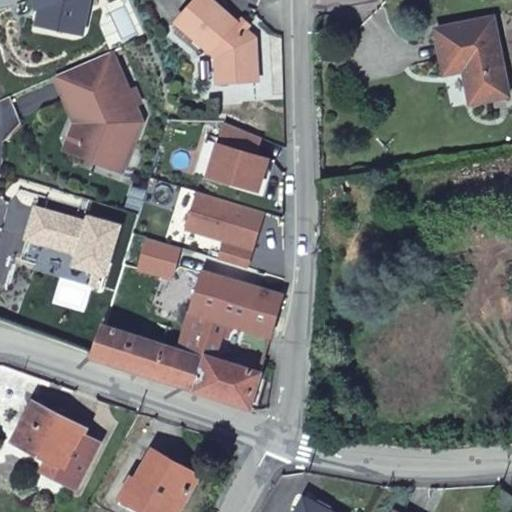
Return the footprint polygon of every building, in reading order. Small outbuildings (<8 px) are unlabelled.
[(35,0),(39,8),(44,7),(42,20),(85,28),(88,13),(88,0),(35,0)] [(259,81),(257,38),(216,0),(200,0),(181,22),(220,56),(221,82),(259,81)] [(495,11),(438,22),(445,58),(465,55),(467,64),(473,96),(510,89),(495,11)] [(129,94),(112,54),(66,73),(83,112),(78,123),(75,132),(81,146),(118,161),(131,128),(141,124),(134,107),(139,104),(134,92),(129,94)] [(465,55),(445,58),(446,68),(467,64),(465,55)] [(58,77),(78,123),(83,112),(66,73),(58,77)] [(263,139),(226,123),(211,176),(260,190),(270,159),(257,155),(263,139)] [(81,146),(75,132),(69,150),(123,171),(141,124),(131,128),(118,161),(81,146)] [(322,179),(321,193),(349,191),(348,174),(322,179)] [(265,213),(199,193),(188,228),(254,249),(265,213)] [(253,253),(225,245),(221,260),(248,268),(253,253)] [(284,297),(203,272),(189,315),(272,340),(280,341),(282,333),(274,330),(284,297)] [(124,333),(106,327),(96,358),(114,364),(124,333)] [(164,346),(124,333),(114,364),(154,377),(164,346)] [(178,351),(164,346),(154,377),(252,409),(265,363),(232,355),(229,364),(179,347),(178,351)] [(16,437),(51,456),(65,463),(59,474),(79,484),(102,439),(86,431),(90,424),(38,399),(16,437)] [(155,447),(139,476),(128,495),(157,511),(178,511),(201,472),(155,447)] [(65,463),(51,456),(45,467),(59,474),(65,463)] [(128,495),(139,476),(133,473),(122,492),(128,495)] [(511,493),(501,487),(490,504),(503,511),(505,511),(511,500),(511,493)] [(337,511),(307,495),(297,511),(337,511)]
